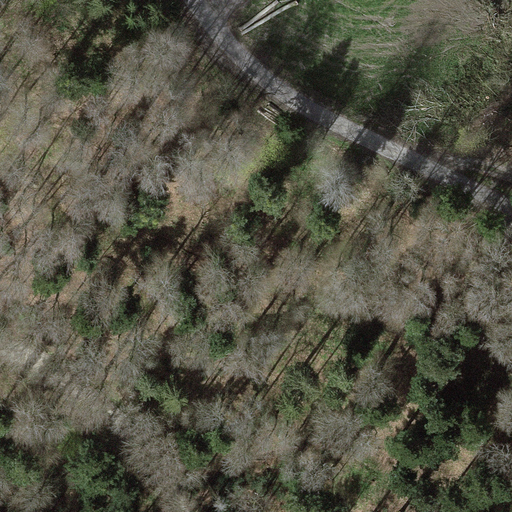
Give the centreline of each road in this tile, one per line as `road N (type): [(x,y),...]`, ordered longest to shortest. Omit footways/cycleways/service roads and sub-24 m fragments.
road 1 (unclassified): [(193,0),(255,70),(306,106),(511,207)]
road 2 (track): [(180,511),(118,423),(69,384),(0,348)]
